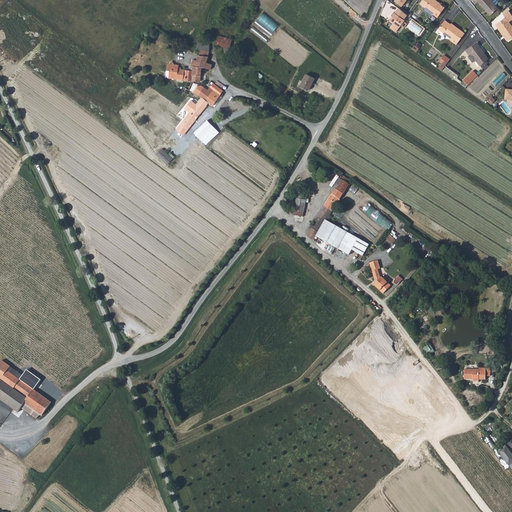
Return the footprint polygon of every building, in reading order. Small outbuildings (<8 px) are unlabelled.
[(438,18),(447,7),(443,3),(441,4),(435,0),(423,0),(420,4),(426,9),(427,7),(435,13),(434,14),(438,18)] [(499,7),(492,0),(478,0),(491,14),(499,7)] [(408,14),(399,8),(390,20),(394,23),(391,27),(396,31),(401,25),(404,28),(407,23),(404,20),(405,19),(405,18),(408,14)] [(511,37),(511,24),(510,22),(511,20),(511,12),(510,10),(504,15),(506,17),(497,24),(509,39),(511,37)] [(258,20),(275,32),(281,24),(265,11),(258,20)] [(453,37),(450,40),(457,44),(465,33),(452,23),(451,24),(446,20),(439,29),(444,33),(446,32),(453,37)] [(224,46),(223,52),(228,54),(232,39),(218,36),(216,44),(224,46)] [(200,49),(210,51),(210,45),(201,43),(200,49)] [(477,60),(481,65),(489,59),(477,43),(466,51),(469,55),(471,53),(472,54),(468,57),(471,61),(473,62),(477,60)] [(192,65),(193,66),(194,66),(196,60),(206,63),(208,57),(198,54),(198,57),(194,56),(192,60),(194,61),(192,65)] [(440,61),(442,63),(446,66),(451,59),(445,54),(440,61)] [(168,77),(173,77),(179,69),(177,68),(177,64),(173,64),(172,58),(169,58),(165,63),(165,67),(168,70),(168,77)] [(194,66),(201,68),(204,68),(206,63),(196,60),(194,66)] [(455,79),(459,74),(447,65),(443,70),(455,79)] [(201,68),(194,66),(193,66),(193,71),(191,80),(200,82),(201,68)] [(191,70),(179,69),(173,77),(191,80),(193,71),(191,70)] [(473,70),(463,80),(468,84),(478,75),(473,70)] [(316,79),(310,76),(305,88),(310,91),(316,79)] [(193,93),(199,95),(202,98),(206,100),(210,95),(211,96),(214,92),(220,95),(223,91),(213,83),(208,91),(202,87),(198,86),(193,93)] [(220,96),(220,95),(214,92),(211,96),(210,95),(206,100),(202,98),(195,107),(193,108),(192,107),(188,112),(190,113),(179,127),(178,126),(177,128),(178,129),(176,132),(178,133),(179,132),(183,135),(208,103),(213,106),(220,96)] [(203,133),(210,140),(218,132),(212,125),(203,133)] [(157,153),(165,164),(166,165),(171,160),(162,149),(157,153)] [(332,210),(351,180),(342,174),(335,185),(332,183),(330,186),(333,188),(331,190),(333,192),(328,199),(321,212),(308,234),(315,239),(317,235),(324,221),(326,222),(327,220),(333,210),(332,210)] [(378,211),(374,216),(377,218),(375,221),(390,230),(395,222),(378,211)] [(324,221),(317,235),(320,237),(337,248),(347,232),(327,220),(326,222),(324,221)] [(368,246),(347,232),(337,248),(348,255),(351,250),(362,257),(368,246)] [(387,239),(394,243),(397,239),(390,235),(387,239)] [(405,251),(401,256),(411,263),(414,258),(405,251)] [(375,285),(384,294),(392,286),(383,277),(381,279),(378,269),(381,269),(378,261),(370,263),(377,283),(375,285)] [(399,286),(404,279),(399,275),(394,282),(399,286)] [(429,354),(434,350),(430,344),(425,348),(429,354)] [(1,359),(0,361),(0,377),(0,378),(0,398),(18,411),(21,407),(36,418),(39,413),(41,414),(51,401),(35,390),(42,380),(28,369),(24,375),(1,359)] [(485,378),(485,375),(485,366),(477,366),(477,368),(464,368),(464,378),(472,378),(472,380),(478,380),(478,378),(485,378)] [(49,442),(55,435),(48,429),(42,436),(49,442)] [(507,467),(509,465),(511,462),(511,452),(505,445),(498,450),(498,451),(507,463),(505,465),(507,467)]
